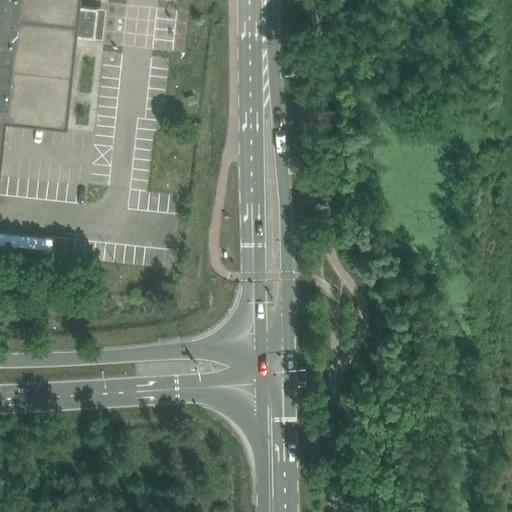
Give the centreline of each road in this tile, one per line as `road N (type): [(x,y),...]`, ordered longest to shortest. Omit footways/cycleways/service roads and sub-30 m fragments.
road 1 (secondary): [(260,347),(0,360)]
road 2 (secondary): [(0,393),(259,388)]
road 3 (secondary): [(282,365),(285,215),(268,134)]
road 4 (secondary): [(268,134),(253,193),(260,347)]
road 5 (secondary): [(287,511),(282,365)]
road 6 (secondary): [(268,134),(268,0)]
road 7 (secondary): [(259,388),(263,511)]
